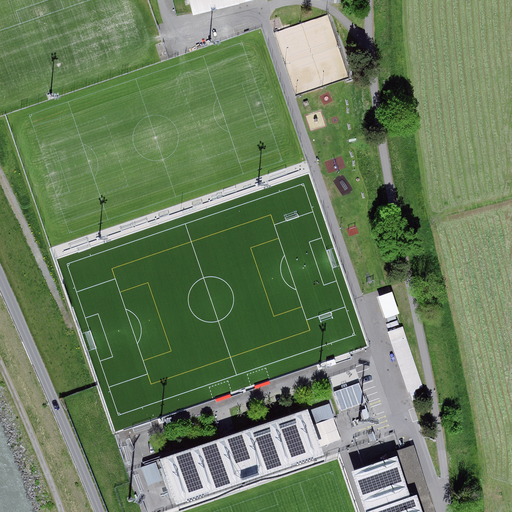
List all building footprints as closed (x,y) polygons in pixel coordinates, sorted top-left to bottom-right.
[(247,0),(191,0),(190,1),(195,18),(248,2),(247,0)] [(423,389),(403,328),(389,333),(409,394),(423,389)] [(341,410),(366,401),(359,381),(334,390),(341,410)] [(295,411),(147,460),(162,506),(310,457),(295,411)] [(387,456),(338,472),(351,511),(410,511),(405,495),(401,497),(387,456)]
